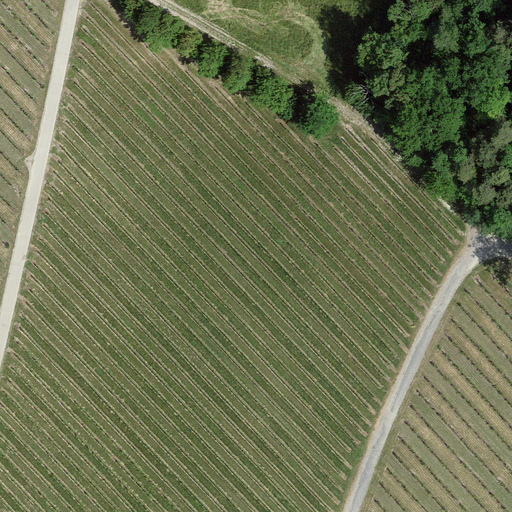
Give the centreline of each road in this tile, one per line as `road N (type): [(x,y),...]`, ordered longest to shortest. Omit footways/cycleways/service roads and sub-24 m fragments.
road 1 (track): [(160,0),(372,126),(493,234),(511,222)]
road 2 (track): [(73,0),(0,340)]
road 3 (track): [(511,254),(493,234),(447,288),(350,511)]
